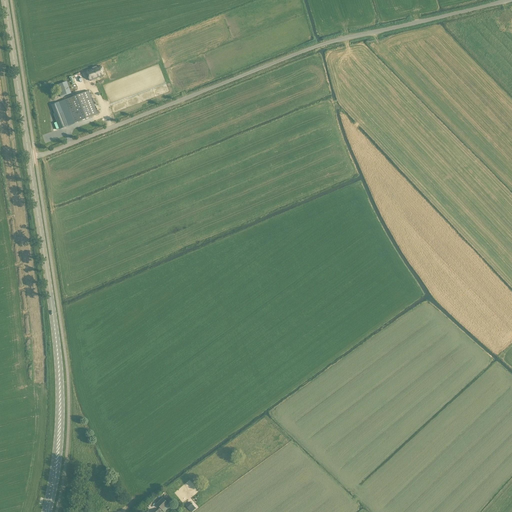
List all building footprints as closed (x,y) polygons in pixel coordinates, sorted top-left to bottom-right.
[(93,69),(86,72),(90,81),(105,75),(104,73),(105,73),(102,67),(101,66),(97,67),(92,68),(93,69)] [(58,84),(61,96),(70,93),(67,81),(58,84)] [(51,105),(55,113),(53,114),(59,129),(98,114),(88,91),(51,105)] [(171,506),(168,504),(163,497),(156,504),(160,508),(159,509),(156,511),(161,511),(160,511),(162,510),(164,511),(168,509),(171,506)] [(196,508),(190,502),(186,505),(192,511),(196,508)]
